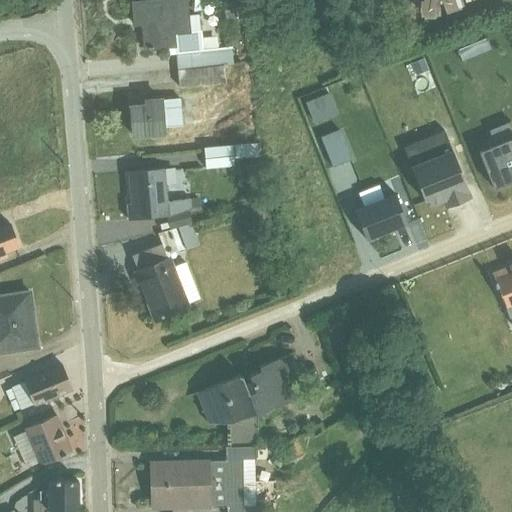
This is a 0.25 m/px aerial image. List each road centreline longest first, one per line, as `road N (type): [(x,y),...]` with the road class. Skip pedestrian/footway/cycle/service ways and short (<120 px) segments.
road 1 (unclassified): [(511,221),(143,370),(92,382)]
road 2 (unclassified): [(67,30),(92,382)]
road 3 (unclassified): [(92,382),(98,511)]
